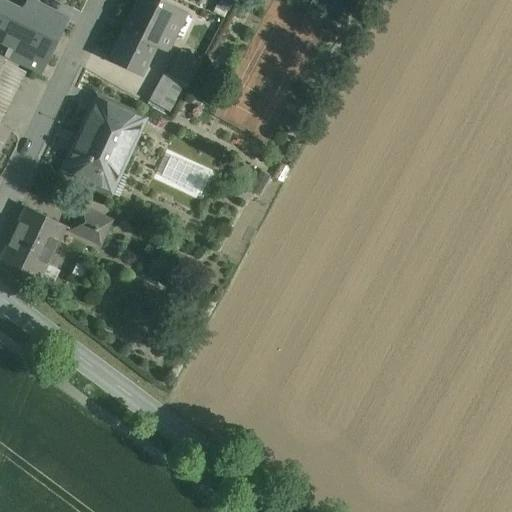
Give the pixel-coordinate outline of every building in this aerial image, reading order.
[(27,2),(21,9),(3,0),(1,0),(0,3),(0,41),(17,50),(44,63),(66,19),(28,0),(27,0),(27,1),(27,2)] [(183,13),(157,0),(140,0),(125,30),(154,45),(154,46),(164,51),(183,13)] [(154,45),(125,30),(111,60),(140,74),(154,46),(154,45)] [(44,63),(17,50),(12,61),(38,74),(44,63)] [(184,83),(165,73),(149,100),(169,111),(184,83)] [(146,118),(96,95),(90,109),(140,132),(146,118)] [(140,132),(90,109),(61,171),(111,194),(140,132)] [(0,149),(9,131),(0,126),(0,149)] [(73,206),(64,225),(102,244),(114,224),(73,206)] [(64,225),(26,207),(1,260),(39,278),(64,225)]
